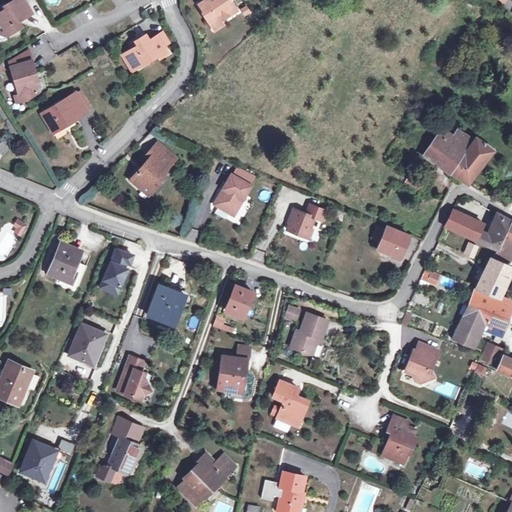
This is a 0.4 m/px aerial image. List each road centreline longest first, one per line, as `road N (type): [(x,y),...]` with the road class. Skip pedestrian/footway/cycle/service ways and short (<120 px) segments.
road 1 (residential): [(53,201),(378,310),(396,303),(453,194),(467,191),(511,216)]
road 2 (residential): [(53,201),(183,78),(191,57),(169,0)]
